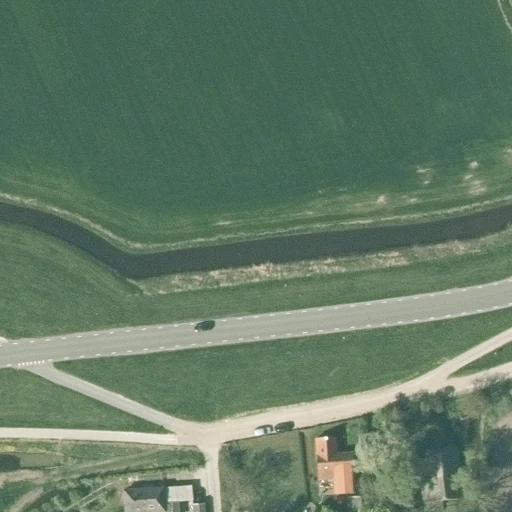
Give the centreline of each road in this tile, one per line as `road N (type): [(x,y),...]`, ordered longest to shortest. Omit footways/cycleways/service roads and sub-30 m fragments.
road 1 (primary): [(25,353),(511,292)]
road 2 (unclassified): [(205,439),(406,399)]
road 3 (unclassified): [(205,439),(37,368),(25,353)]
road 4 (unclassified): [(406,399),(511,334)]
